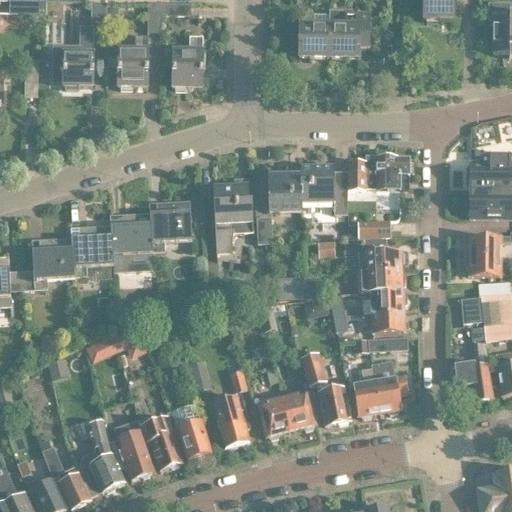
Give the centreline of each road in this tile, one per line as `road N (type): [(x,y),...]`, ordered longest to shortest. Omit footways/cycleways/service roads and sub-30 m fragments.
road 1 (residential): [(435,450),(441,129)]
road 2 (residential): [(0,203),(259,134)]
road 3 (residential): [(174,511),(435,450)]
road 4 (residential): [(259,134),(441,129)]
road 5 (residential): [(259,134),(255,0)]
